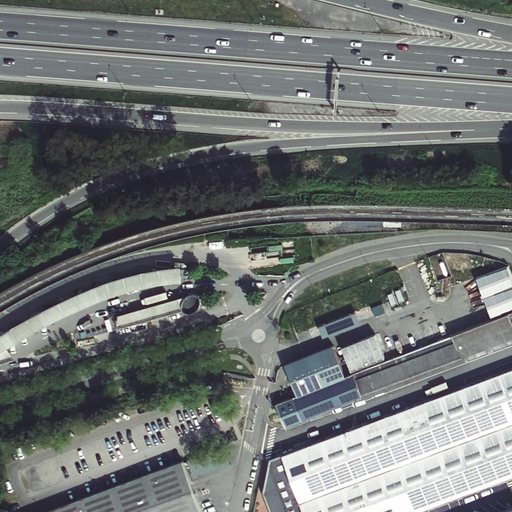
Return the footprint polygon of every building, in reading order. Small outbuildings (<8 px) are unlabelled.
[(464,326),(489,317),(465,250),(445,256),(452,277),(447,278),(464,326)] [(183,283),(183,267),(158,272),(134,277),(105,286),(62,303),(34,316),(13,328),(0,336),(0,363),(15,359),(9,350),(28,337),(50,324),(80,311),(117,297),(148,289),(183,283)] [(183,309),(185,310),(186,312),(188,313),(190,313),(191,313),(193,313),(195,313),(197,312),(199,311),(200,310),(201,308),(202,306),(202,304),(203,303),(203,301),(202,299),(201,298),(200,296),(199,295),(198,294),(197,293),(195,292),(193,292),(191,292),(190,292),(188,292),(187,293),(185,294),(184,295),(183,297),(182,298),(181,300),(181,302),(181,304),(181,305),(182,307),(183,309)] [(119,317),(118,330),(185,310),(183,309),(182,307),(181,305),(181,304),(181,302),(181,300),(182,298),(119,317)] [(401,312),(413,308),(411,302),(406,304),(405,303),(398,305),(401,312)] [(384,305),(373,309),(377,317),(387,313),(384,305)] [(362,323),(357,311),(320,325),(322,330),(324,336),(324,337),(362,323)] [(355,373),(363,394),(511,338),(511,313),(491,321),(355,373)] [(324,336),(322,330),(310,335),(312,341),(324,336)] [(376,335),(343,347),(352,372),(386,359),(376,335)] [(511,338),(363,394),(364,396),(365,398),(511,342),(511,338)] [(297,395),(345,377),(334,345),(286,364),(297,395)] [(511,369),(272,459),(264,493),(271,511),(418,511),(511,477),(511,369)] [(345,377),(297,395),(277,402),(286,426),(364,396),(363,394),(355,373),(345,377)] [(202,511),(184,460),(42,511),(202,511)]
